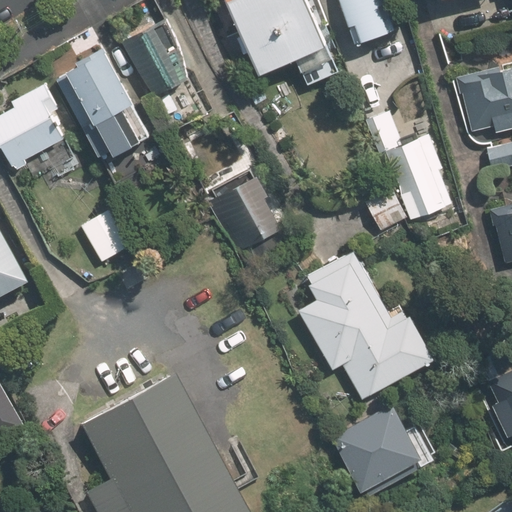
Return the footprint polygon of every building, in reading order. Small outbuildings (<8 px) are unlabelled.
[(308,0),(228,0),(260,73),(295,59),(305,82),(338,68),(328,44),(308,0)] [(387,0),(343,0),(358,43),(398,29),(387,0)] [(158,14),(124,33),(157,92),(191,73),(158,14)] [(107,48),(65,71),(111,153),(152,130),(107,48)] [(511,66),(459,79),(470,128),(511,118),(511,66)] [(38,89),(0,109),(0,131),(20,166),(67,140),(38,89)] [(391,112),(371,120),(406,209),(410,219),(430,211),(403,141),(391,112)] [(403,141),(430,211),(454,202),(427,132),(403,141)] [(511,164),(511,140),(488,146),(493,169),(511,164)] [(252,163),(245,150),(225,161),(233,174),(252,163)] [(285,224),(257,173),(213,197),(241,248),(285,224)] [(406,209),(388,179),(361,194),(379,225),(406,209)] [(511,205),(492,210),(505,260),(511,258),(511,205)] [(112,211),(83,228),(100,259),(130,242),(112,211)] [(0,282),(14,275),(0,247),(0,282)] [(321,304),(299,318),(335,378),(351,369),(365,393),(428,356),(401,311),(394,316),(354,248),(305,277),(321,304)] [(511,358),(492,368),(511,410),(511,358)] [(82,424),(111,476),(83,491),(94,511),(245,511),(247,511),(170,375),(82,424)] [(397,405),(336,441),(366,492),(428,456),(397,405)]
